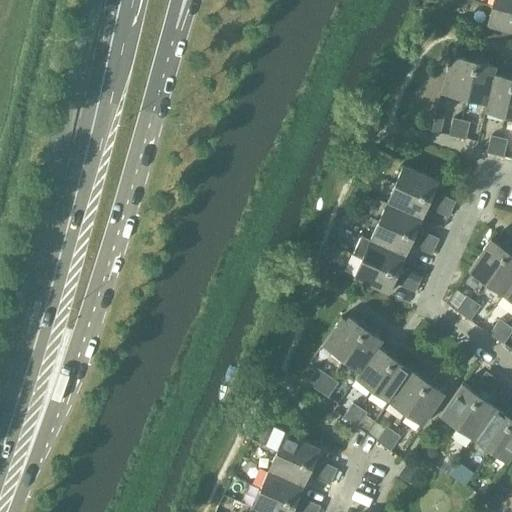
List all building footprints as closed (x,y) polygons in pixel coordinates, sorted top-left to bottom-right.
[(511,0),(494,0),(493,6),(511,10),(511,0)] [(511,10),(493,6),(488,26),(511,32),(511,10)] [(460,98),(469,60),(456,57),(455,62),(450,60),(442,93),(460,98)] [(478,102),(487,65),(469,60),(460,98),(478,102)] [(487,65),(478,102),(487,104),(485,112),(494,114),(503,76),(495,75),(497,67),(487,65)] [(511,118),(511,116),(511,78),(503,76),(494,114),(511,118)] [(441,134),(446,117),(437,115),(433,132),(441,134)] [(450,136),(459,138),(463,121),(454,119),(450,136)] [(471,123),(463,121),(459,138),(467,140),(468,138),(471,123)] [(488,154),(496,155),(500,138),(492,136),(488,154)] [(509,140),(500,138),(496,155),(505,157),(509,140)] [(396,185),(431,200),(439,181),(404,165),(396,185)] [(422,219),(431,200),(396,185),(387,203),(422,219)] [(437,203),(453,210),(456,202),(440,195),(437,203)] [(422,219),(387,203),(379,222),(414,237),(422,219)] [(449,218),(453,210),(437,203),(433,211),(449,218)] [(371,240),(406,256),(414,237),(379,222),(371,240)] [(420,240),(436,247),(440,239),(424,232),(420,240)] [(363,259),(398,275),(404,277),(407,270),(401,267),(406,256),(371,240),(363,237),(354,255),(363,259)] [(433,255),(436,247),(420,240),(417,248),(433,255)] [(486,284),(509,252),(491,240),(469,272),(486,284)] [(503,295),(511,282),(511,254),(509,252),(486,284),(503,295)] [(398,275),(363,259),(354,278),(389,294),(398,275)] [(404,277),(420,284),(423,277),(407,270),(404,277)] [(420,284),(404,277),(400,285),(417,292),(420,284)] [(511,301),(511,282),(503,295),(511,301)] [(464,316),(474,301),(467,297),(457,311),(464,316)] [(474,301),(464,316),(471,321),(482,306),(474,301)] [(345,361),(367,329),(350,317),(347,320),(343,317),(323,345),(345,361)] [(497,339),(507,325),(501,320),(491,335),(497,339)] [(511,328),(507,325),(497,339),(505,344),(511,333),(511,328)] [(367,329),(345,361),(360,372),(361,373),(379,348),(383,341),(367,329)] [(361,373),(360,372),(356,379),(374,391),(396,359),(379,348),(361,373)] [(396,359),(374,391),(390,403),(413,371),(396,359)] [(315,388),(326,374),(319,369),(308,383),(315,388)] [(413,371),(390,403),(407,414),(429,383),(413,371)] [(484,391),(494,377),(487,372),(477,387),(484,391)] [(326,374),(315,388),(323,393),(333,379),(326,374)] [(494,377),(484,391),(491,396),(501,381),(494,377)] [(333,379),(323,393),(329,398),(340,383),(333,379)] [(429,383),(407,414),(424,426),(446,394),(429,383)] [(458,428),(480,396),(463,384),(441,416),(458,428)] [(475,439),(497,408),(480,396),(458,428),(475,439)] [(351,423),(361,409),(354,403),(344,418),(351,423)] [(511,409),(507,415),(497,408),(475,439),(491,451),(511,421),(511,409)] [(361,409),(351,423),(358,428),(368,413),(361,409)] [(511,421),(491,451),(509,463),(511,458),(511,421)] [(384,446),(395,432),(388,427),(378,442),(384,446)] [(395,432),(384,446),(391,451),(402,436),(395,432)] [(277,452),(313,468),(321,448),(286,433),(277,452)] [(269,470),(305,486),(313,468),(277,452),(269,470)] [(412,484),(421,470),(409,461),(399,475),(412,484)] [(318,470),(335,477),(338,469),(322,462),(318,470)] [(296,505),(305,486),(269,470),(261,489),(296,505)] [(332,485),(335,477),(318,470),(315,478),(332,485)] [(293,511),(296,505),(261,489),(252,508),(262,511),(293,511)] [(302,507),(312,511),(319,511),(322,507),(305,500),(302,507)]
